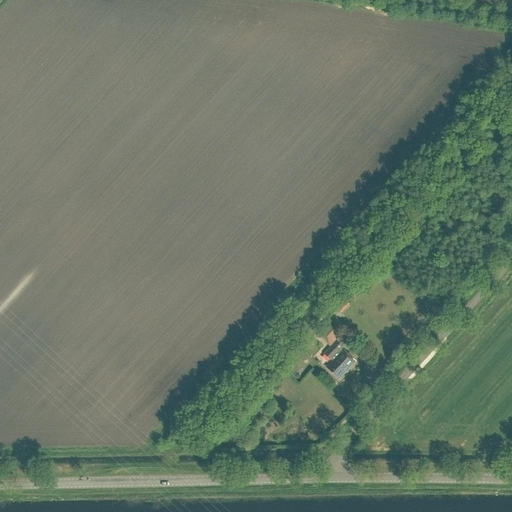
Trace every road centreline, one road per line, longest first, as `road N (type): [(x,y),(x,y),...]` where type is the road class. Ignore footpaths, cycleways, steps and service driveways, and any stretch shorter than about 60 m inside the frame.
road 1 (tertiary): [(336,478),(0,485)]
road 2 (unclassified): [(336,478),(343,454),(511,260)]
road 3 (tertiary): [(511,479),(336,478)]
